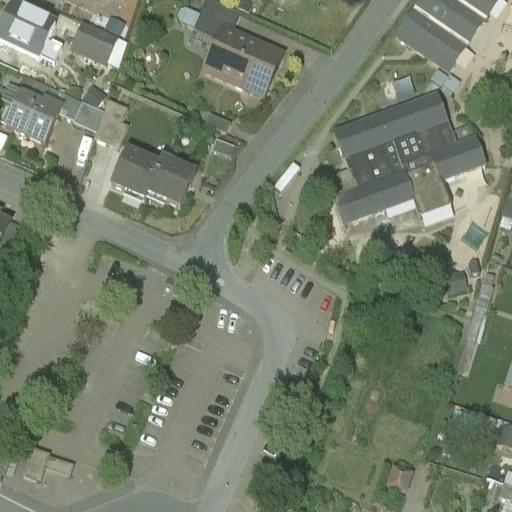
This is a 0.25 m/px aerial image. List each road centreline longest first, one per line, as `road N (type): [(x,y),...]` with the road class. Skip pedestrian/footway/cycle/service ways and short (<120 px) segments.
road 1 (residential): [(388,0),(215,227),(194,272)]
road 2 (residential): [(212,511),(281,341),(267,315),(194,272)]
road 3 (residential): [(194,272),(0,180)]
